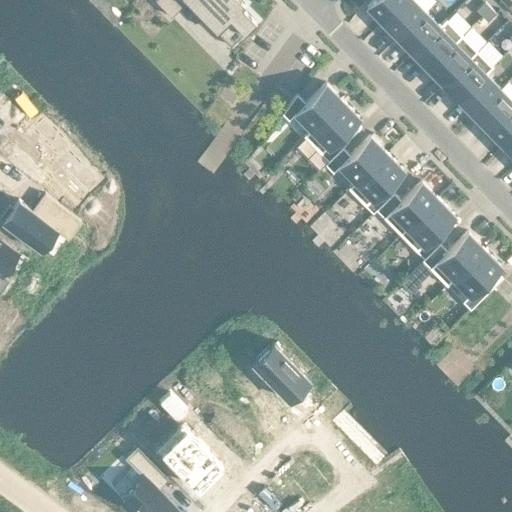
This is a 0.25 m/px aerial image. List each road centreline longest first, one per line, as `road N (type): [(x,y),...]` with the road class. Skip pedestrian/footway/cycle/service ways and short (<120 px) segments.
road 1 (residential): [(312,4),(511,207)]
road 2 (residential): [(302,511),(363,473),(303,408)]
road 3 (residential): [(303,408),(213,511)]
